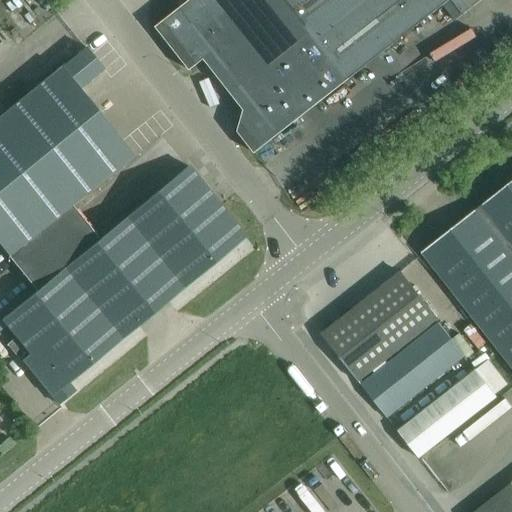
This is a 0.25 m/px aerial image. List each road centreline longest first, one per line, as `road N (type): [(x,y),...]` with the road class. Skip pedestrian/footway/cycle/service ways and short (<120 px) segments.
road 1 (residential): [(303,257),(108,0)]
road 2 (tertiary): [(0,501),(252,300)]
road 3 (residential): [(411,511),(252,300)]
road 4 (tertiary): [(303,257),(511,95)]
